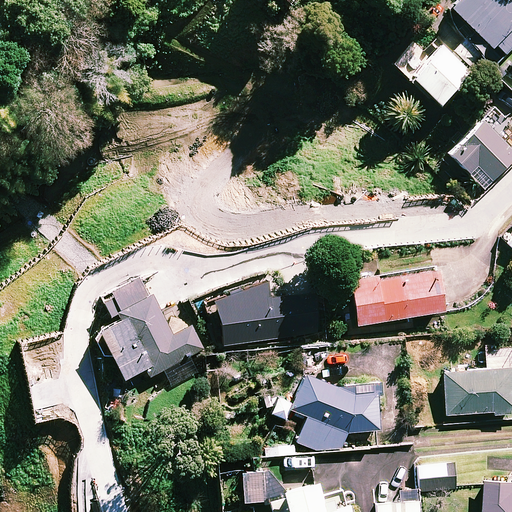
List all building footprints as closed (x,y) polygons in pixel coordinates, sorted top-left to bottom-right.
[(511,3),(508,0),(458,0),(450,8),(473,31),(455,49),(482,76),(511,46),(511,3)] [(469,70),(421,28),(389,64),(437,106),(469,70)] [(511,133),(490,112),(448,154),(468,174),(483,189),(511,159),(511,133)] [(442,311),(435,267),(349,281),(356,325),(442,311)] [(162,371),(172,388),(195,375),(185,358),(203,348),(190,325),(172,335),(153,300),(102,328),(90,335),(103,360),(111,356),(124,380),(146,368),(151,376),(162,371)] [(442,371),(445,414),(490,410),(491,414),(508,413),(508,409),(511,408),(511,386),(510,365),(442,371)] [(327,384),(302,373),(289,402),(277,397),(269,415),(285,422),(291,410),(304,416),(293,442),(312,451),(341,447),(349,430),(377,430),(377,396),(380,396),(380,384),(327,384)] [(454,489),(454,462),(417,462),(417,489),(454,489)] [(265,501),(263,471),(241,472),(243,502),(265,501)] [(350,511),(344,488),(322,494),(318,480),(281,490),(284,498),(269,502),(271,511),(350,511)] [(511,511),(511,488),(509,488),(509,482),(481,481),(479,511),(511,511)] [(420,511),(420,491),(397,492),(397,503),(377,504),(377,511),(420,511)]
